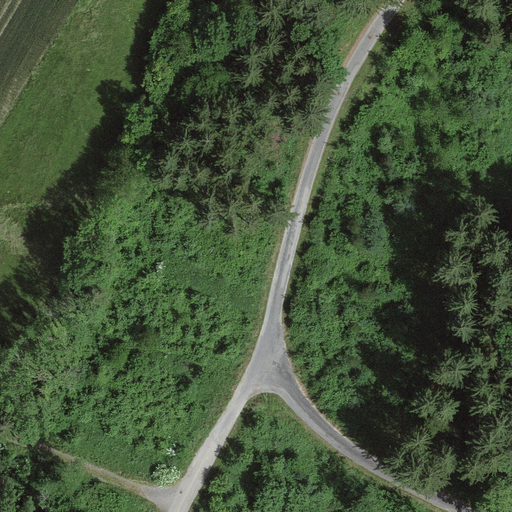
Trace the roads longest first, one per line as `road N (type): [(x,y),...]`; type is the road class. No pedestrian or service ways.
road 1 (unclassified): [(183,505),(262,361),(307,172),(399,0)]
road 2 (track): [(262,361),(473,511)]
